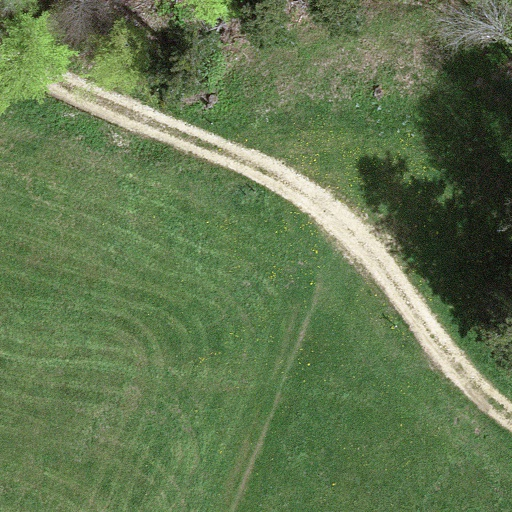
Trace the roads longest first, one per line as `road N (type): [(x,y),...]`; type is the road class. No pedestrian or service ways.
road 1 (track): [(336,225),(262,176),(0,53)]
road 2 (track): [(336,225),(232,511)]
road 3 (track): [(336,225),(442,385),(511,430)]
